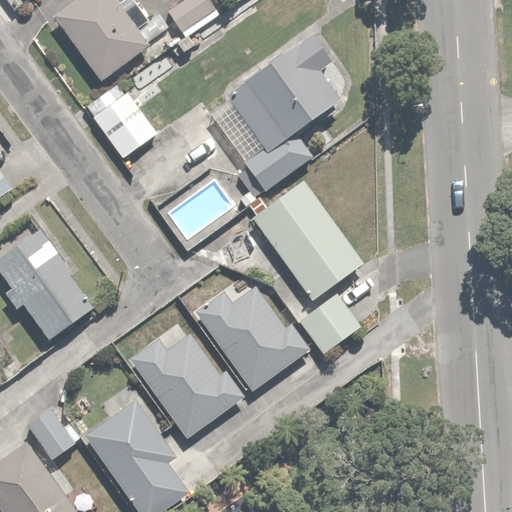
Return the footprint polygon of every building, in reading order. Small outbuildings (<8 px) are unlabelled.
[(145,45),(112,0),(80,0),(51,21),(95,81),(145,45)] [(218,13),(208,0),(184,0),(168,12),(185,37),(218,13)] [(322,83),(334,74),(309,37),(226,95),(229,100),(211,113),(264,189),(313,155),(300,136),(340,108),(322,83)] [(157,82),(142,93),(167,126),(183,114),(157,82)] [(119,87),(88,108),(123,158),(154,136),(119,87)] [(0,192),(8,187),(0,175),(0,192)] [(360,262),(304,181),(254,215),(310,297),(360,262)] [(15,310),(23,303),(48,339),(93,307),(39,232),(0,259),(0,270),(12,287),(3,294),(15,310)] [(222,290),(193,312),(250,387),(306,344),(288,320),(282,325),(253,287),(232,303),(222,290)] [(358,328),(334,296),(300,321),(324,353),(358,328)] [(243,394),(225,369),(218,374),(189,334),(166,350),(157,338),(129,358),(185,436),(243,394)] [(103,405),(111,417),(86,435),(139,511),(140,511),(181,484),(167,463),(174,458),(135,401),(128,405),(120,393),(103,405)] [(73,445),(50,411),(27,427),(50,460),(73,445)] [(73,511),(23,443),(0,459),(0,510),(1,511),(73,511)]
